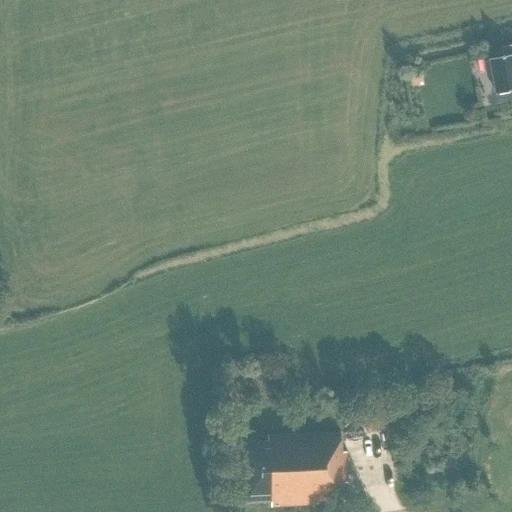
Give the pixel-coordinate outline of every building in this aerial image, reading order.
[(511,49),(511,46),(495,49),(497,58),(489,60),(496,95),(511,92),(511,49)] [(430,398),(395,401),(396,413),(431,411),(430,398)] [(347,425),(371,423),(370,404),(360,405),(360,409),(349,409),(349,416),(346,416),(347,425)] [(342,484),(347,484),(343,427),(346,427),(345,412),(238,419),(244,504),(265,503),(265,502),(270,502),(271,507),(343,503),(342,484)] [(402,448),(391,449),(392,462),(403,461),(402,448)]
